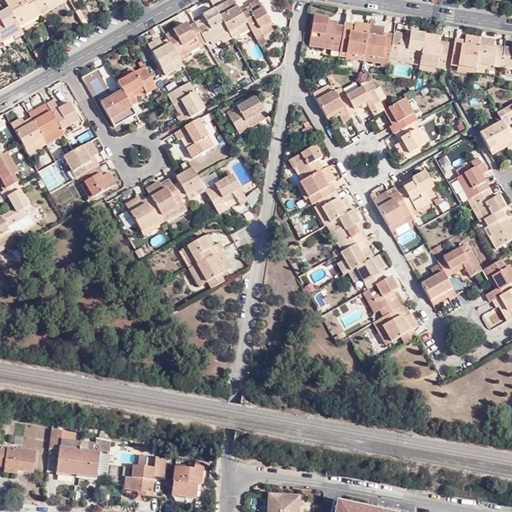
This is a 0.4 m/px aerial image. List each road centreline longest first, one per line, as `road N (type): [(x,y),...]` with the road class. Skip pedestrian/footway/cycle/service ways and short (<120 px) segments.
road 1 (residential): [(226,471),(288,66)]
road 2 (residential): [(226,471),(450,511)]
road 3 (residential): [(511,25),(354,0)]
road 4 (residential): [(435,326),(360,195)]
